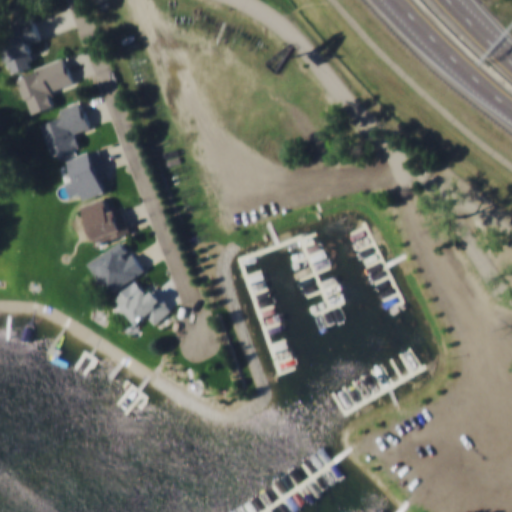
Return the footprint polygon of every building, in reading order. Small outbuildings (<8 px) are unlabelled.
[(33,40),(39,40),(38,14),(4,15),(6,70),(35,68),(33,40)] [(17,75),(31,113),(56,104),(52,92),(76,83),(66,57),(17,75)] [(54,155),(85,144),(81,135),(93,131),(82,99),(60,106),(64,117),(43,124),(54,155)] [(71,156),(83,198),(105,192),(102,180),(111,177),(102,147),(71,156)] [(122,203),(112,207),(108,195),(82,204),(96,244),(132,231),(122,203)] [(88,262),(109,294),(146,269),(124,237),(88,262)] [(155,324),(174,308),(156,287),(148,294),(135,280),(116,297),(140,324),(148,317),(155,324)]
